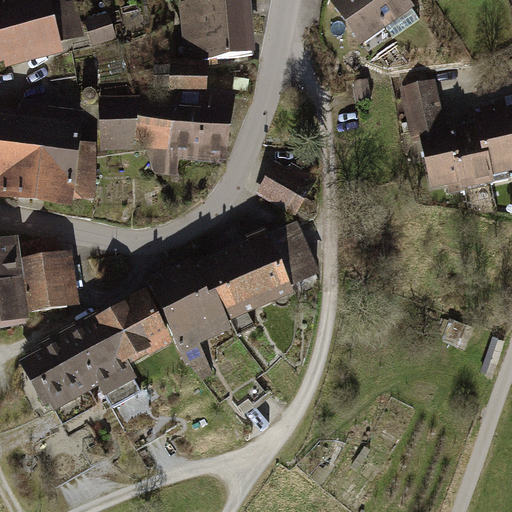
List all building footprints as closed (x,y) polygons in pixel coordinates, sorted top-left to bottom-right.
[(75,0),(7,0),(0,2),(0,59),(5,58),(4,56),(74,38),(65,3),(75,1),(75,0)] [(213,0),(187,4),(193,63),(228,59),(254,56),(247,0),(213,0)] [(407,0),(338,0),(335,3),(359,37),(382,21),(395,39),(422,20),(407,0)] [(109,17),(87,23),(93,45),(115,39),(109,17)] [(171,65),(171,68),(171,87),(171,93),(179,94),(179,92),(201,94),(202,67),(171,65)] [(171,87),(171,68),(158,68),(158,87),(171,87)] [(371,101),(368,82),(357,84),(359,103),(371,101)] [(434,83),(405,89),(414,133),(443,127),(434,83)] [(179,94),(177,103),(168,150),(183,150),(183,155),(228,157),(233,97),(201,94),(179,92),(179,94)] [(149,149),(168,150),(177,103),(144,98),(102,98),(103,147),(134,146),(134,139),(149,141),(149,149)] [(478,119),(481,133),(491,174),(511,169),(511,111),(505,113),(504,105),(492,108),(493,116),(478,119)] [(80,127),(0,116),(0,175),(14,177),(14,183),(5,183),(4,195),(71,204),(72,199),(95,201),(96,146),(79,145),(80,127)] [(434,187),(463,181),(453,138),(452,132),(423,138),(434,187)] [(481,133),(453,138),(463,181),(464,188),(493,181),(491,174),(481,133)] [(310,192),(276,171),(265,190),(308,216),(314,206),(305,200),(310,192)] [(250,246),(252,250),(266,281),(272,295),(290,287),(285,276),(313,263),(296,226),(250,246)] [(0,241),(0,280),(19,278),(14,240),(0,241)] [(24,245),(33,313),(68,308),(62,256),(55,257),(53,242),(24,245)] [(250,289),(266,281),(252,250),(192,277),(203,300),(207,298),(246,279),(250,289)] [(228,325),(224,316),(217,318),(207,298),(203,300),(192,277),(188,269),(152,286),(185,362),(190,363),(203,380),(214,373),(197,338),(228,325)] [(0,322),(25,319),(19,278),(0,280),(0,322)] [(246,307),(272,295),(266,281),(250,289),(246,279),(207,298),(217,318),(224,316),(228,314),(239,336),(257,328),(246,307)] [(103,323),(124,360),(168,336),(150,297),(102,321),(103,323)] [(75,339),(100,385),(113,410),(143,393),(124,360),(103,323),(75,339)] [(79,397),(90,391),(100,385),(75,339),(53,352),(79,397)] [(79,397),(53,352),(30,364),(65,425),(99,406),(90,391),(79,397)] [(266,391),(243,362),(219,381),(239,407),(250,398),(252,402),(266,391)] [(180,426),(162,394),(118,418),(136,451),(180,426)] [(92,427),(38,457),(54,485),(107,455),(92,427)]
